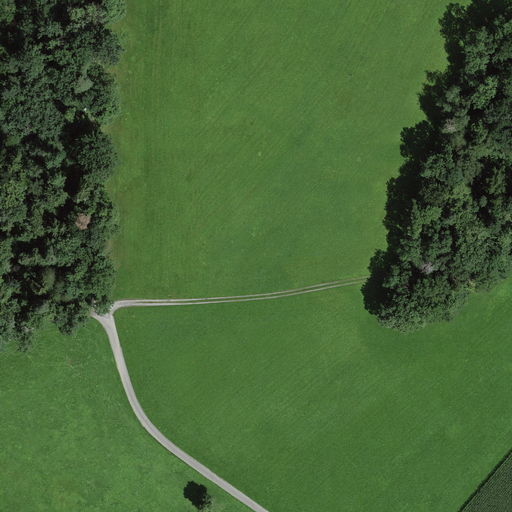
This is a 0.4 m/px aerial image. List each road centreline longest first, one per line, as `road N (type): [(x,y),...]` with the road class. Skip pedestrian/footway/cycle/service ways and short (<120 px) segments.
road 1 (track): [(108,305),(104,0)]
road 2 (track): [(261,511),(144,420),(98,315)]
